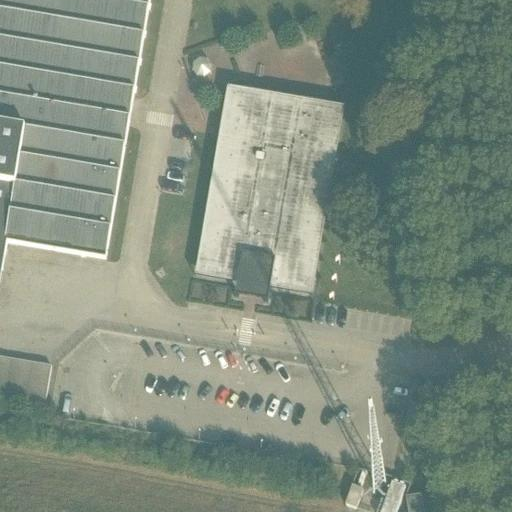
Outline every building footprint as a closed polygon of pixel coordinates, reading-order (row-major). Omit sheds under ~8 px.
[(0,0),(0,286),(7,246),(106,263),(150,0),(0,0)] [(315,299),(343,107),(224,90),(196,280),(237,286),(235,298),(269,303),(271,293),(315,299)] [(0,400),(45,407),(52,367),(0,358),(0,400)] [(392,483),(381,511),(397,511),(406,489),(392,483)] [(352,488),(345,507),(356,511),(363,492),(352,488)] [(423,511),(421,497),(406,499),(407,511),(423,511)]
